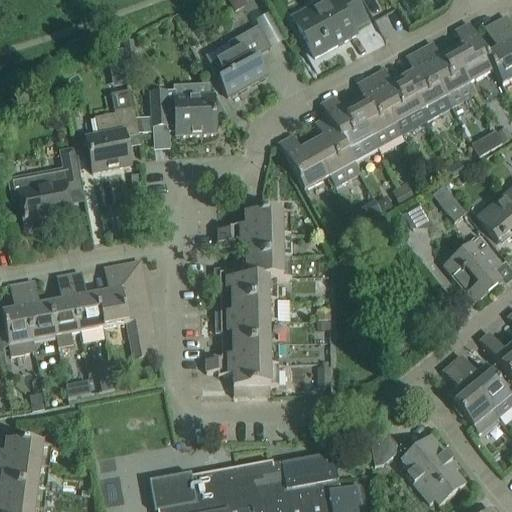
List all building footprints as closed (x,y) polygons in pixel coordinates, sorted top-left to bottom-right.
[(242,0),(226,0),(235,15),(247,7),(242,0)] [(328,0),(292,20),(314,60),(355,37),(352,32),(366,24),(352,0),(328,0)] [(494,25),(511,57),(511,30),(505,19),(494,25)] [(493,73),(492,73),(501,88),(511,81),(511,57),(494,25),(484,31),(495,52),(486,57),(485,57),(493,73)] [(469,86),(492,73),(493,73),(485,57),(486,57),(468,26),(455,33),(462,47),(451,53),(469,86)] [(232,59),(211,70),(227,99),(266,77),(258,62),(256,59),(269,51),(267,48),(259,32),(257,29),(227,46),(229,49),(234,58),(232,59)] [(122,45),(127,69),(140,66),(138,55),(135,56),(133,43),(122,45)] [(418,53),(450,111),(475,98),(468,86),(469,86),(451,53),(440,60),(432,46),(418,53)] [(122,52),(106,54),(108,66),(124,63),(122,52)] [(401,81),(426,125),(450,111),(418,53),(405,60),(413,74),(401,81)] [(369,80),(402,139),(426,125),(401,81),(391,86),(383,72),(369,80)] [(353,107),(377,152),(402,139),(369,80),(356,87),(364,101),(353,107)] [(110,96),(114,116),(94,120),(98,139),(85,142),(91,175),(130,168),(124,140),(138,138),(130,93),(110,96)] [(174,126),(175,139),(215,137),(213,98),(174,101),(174,94),(150,95),(152,129),(167,128),(167,126),(174,126)] [(320,107),(327,119),(346,153),(353,166),(377,152),(353,107),(342,113),(334,99),(320,107)] [(322,140),(311,147),(328,179),(334,191),(359,177),(353,166),(346,153),(327,119),(314,126),(322,140)] [(495,135),(501,147),(511,141),(506,130),(495,135)] [(292,139),(278,146),(303,193),(328,179),(311,147),(300,153),(292,139)] [(62,173),(9,183),(12,202),(18,201),(23,227),(53,222),(55,228),(72,225),(63,181),(79,178),(75,158),(74,150),(58,153),(62,173)] [(449,167),(456,179),(465,173),(458,162),(449,167)] [(441,172),(447,183),(456,179),(449,167),(441,172)] [(397,190),(404,203),(413,198),(406,185),(397,190)] [(431,199),(454,225),(465,216),(443,189),(431,199)] [(390,194),(397,207),(404,203),(397,190),(390,194)] [(511,190),(476,220),(484,230),(496,245),(511,233),(511,190)] [(234,272),(214,272),(214,284),(276,282),(290,282),(289,216),(271,216),(271,207),(243,208),(244,229),(229,229),(229,233),(217,233),(218,249),(233,249),(239,249),(244,249),(244,260),(245,271),(245,272),(240,272),(234,272)] [(402,220),(412,232),(427,223),(420,209),(402,220)] [(359,211),(350,216),(352,220),(357,228),(357,229),(367,224),(359,211)] [(398,219),(389,226),(397,236),(406,228),(398,219)] [(341,227),(346,235),(357,228),(352,220),(341,227)] [(442,270),(460,292),(473,307),(501,284),(493,274),(502,267),(478,239),(442,270)] [(123,313),(121,301),(119,289),(143,284),(140,264),(103,271),(108,295),(97,297),(104,330),(126,326),(123,313)] [(80,335),(104,330),(97,297),(85,299),(80,275),(68,278),(80,335)] [(71,336),(80,335),(68,278),(56,280),(61,304),(49,306),(56,339),(58,351),(73,349),(71,336)] [(221,359),(205,359),(205,375),(217,375),(217,379),(232,379),(232,399),(269,398),(269,390),(278,390),(276,324),(276,303),(276,282),(214,284),(215,293),(225,292),(230,292),(231,315),(225,315),(220,315),(215,316),(216,336),(220,336),(226,336),(231,336),(232,358),(226,358),(221,359)] [(33,344),(56,339),(49,306),(38,308),(33,284),(22,287),(33,344)] [(119,289),(121,301),(146,296),(143,284),(119,289)] [(5,334),(0,334),(0,349),(8,348),(10,359),(35,354),(33,344),(22,287),(9,289),(14,313),(1,315),(5,334)] [(121,301),(123,313),(148,309),(146,296),(121,301)] [(123,313),(126,326),(150,321),(148,309),(123,313)] [(126,326),(128,338),(153,333),(150,321),(126,326)] [(330,323),(316,323),(316,332),(330,332),(330,323)] [(128,338),(130,350),(155,345),(153,333),(128,338)] [(479,343),(499,368),(511,383),(511,347),(504,354),(488,336),(479,343)] [(130,350),(133,363),(157,359),(155,345),(130,350)] [(460,359),(451,366),(497,421),(511,408),(511,401),(485,369),(476,377),(460,359)] [(448,400),(472,429),(478,436),(497,421),(451,366),(442,374),(457,392),(448,400)] [(316,389),(330,389),(330,370),(316,370),(316,389)] [(113,385),(99,388),(100,394),(115,391),(113,385)] [(401,462),(411,474),(406,479),(430,507),(434,503),(439,509),(464,488),(453,475),(457,471),(430,439),(401,462)] [(391,441),(372,457),(374,469),(382,468),(401,452),(391,441)] [(0,511),(42,511),(51,450),(5,444),(4,456),(0,455),(0,475),(1,476),(0,485),(0,511)] [(190,476),(148,483),(153,511),(363,511),(359,488),(339,492),(332,456),(280,466),(280,467),(273,469),(272,464),(191,479),(190,476)]
